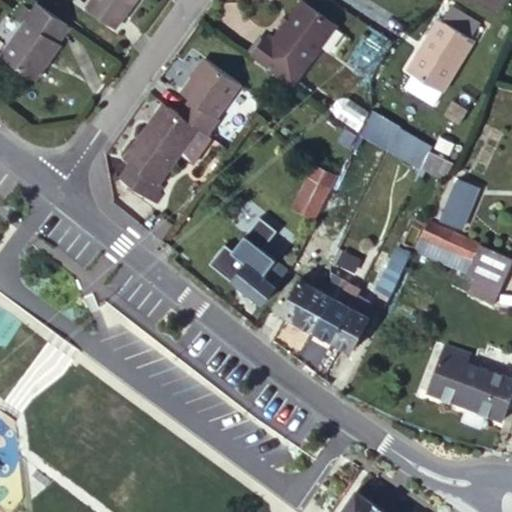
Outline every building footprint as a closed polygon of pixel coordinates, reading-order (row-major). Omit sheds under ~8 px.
[(97,0),(95,2),(124,23),(140,0),(97,0)] [(323,0),(305,0),(267,47),(303,75),(348,20),(323,0)] [(488,17),(459,0),(457,0),(450,13),(447,12),(430,41),(435,43),(422,66),(452,83),(482,31),(479,30),(488,17)] [(511,0),(493,0),(511,10),(511,9),(511,0)] [(79,24),(48,2),(10,50),(43,76),(73,40),(69,36),(79,24)] [(202,122),(211,128),(225,110),(221,107),(245,76),(213,53),(189,85),(196,92),(184,109),(202,122)] [(452,83),(422,66),(413,81),(443,98),(452,83)] [(184,109),(174,102),(156,127),(151,123),(129,154),(135,158),(125,172),(152,192),(202,122),(184,109)] [(401,129),(388,152),(420,170),(433,147),(401,129)] [(473,164),(451,204),(469,214),(492,174),(473,164)] [(316,166),(295,204),(316,216),(337,178),(316,166)] [(159,183),(152,192),(161,199),(168,189),(159,183)] [(510,244),(433,204),(424,223),(479,250),(462,280),(484,291),(510,244)] [(325,226),(306,260),(321,269),(340,234),(325,226)] [(225,247),(240,257),(229,275),(260,296),(273,277),(271,276),(282,259),(237,228),(225,247)] [(341,244),(330,262),(354,275),(359,266),(350,260),(355,253),(341,244)] [(283,310),(307,323),(326,290),(327,284),(304,272),(283,310)] [(378,293),(385,298),(397,276),(389,272),(378,293)] [(326,290),(307,323),(332,337),(352,298),(345,294),(349,286),(339,281),(335,288),(327,284),(326,290)] [(352,298),(332,337),(348,346),(370,307),(352,298)] [(434,350),(421,385),(462,400),(475,365),(434,350)] [(475,365),(462,400),(483,408),(497,367),(477,360),(475,365)] [(511,373),(497,367),(483,408),(500,414),(511,381),(511,373)] [(379,511),(354,495),(341,511),(379,511)]
